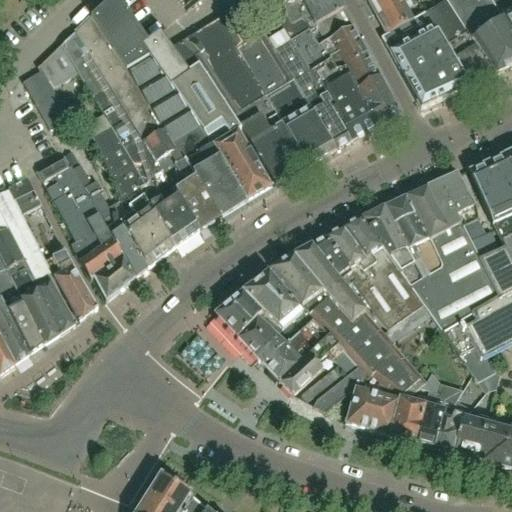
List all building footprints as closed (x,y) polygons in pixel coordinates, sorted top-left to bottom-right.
[(204,138),(170,89),(189,76),(171,51),(159,35),(147,44),(136,28),(117,0),(111,0),(91,20),(90,20),(182,165),(184,164),(219,222),(245,206),(211,149),(210,147),(204,138)] [(321,40),(348,23),(335,0),(281,0),(269,10),(290,43),(290,44),(317,87),(319,85),(335,112),(333,113),(350,145),(351,145),(377,130),(355,94),(362,89),(360,85),(355,88),(345,71),(336,74),(329,61),(337,57),(360,43),(352,29),(318,49),(309,34),(315,30),(321,40)] [(377,20),(412,0),(372,0),(367,3),(377,20)] [(413,23),(407,12),(417,6),(413,0),(412,0),(377,20),(386,38),(413,23)] [(501,19),(490,0),(442,0),(445,3),(446,5),(466,36),(494,78),(511,70),(511,37),(502,20),(501,19)] [(511,0),(490,0),(501,19),(502,20),(511,14),(511,0)] [(494,78),(466,36),(446,5),(445,3),(424,17),(431,28),(439,40),(444,49),(462,80),(469,90),(475,87),(494,78)] [(511,14),(502,20),(511,37),(511,14)] [(278,149),(281,147),(273,133),(268,125),(277,120),(265,101),(237,56),(235,52),(243,47),(225,17),(171,51),(189,76),(201,67),(240,133),(250,147),(274,189),(293,178),(294,177),(278,149)] [(431,28),(424,17),(413,23),(386,38),(381,41),(421,112),(469,90),(462,80),(444,49),(439,40),(431,28)] [(182,165),(90,20),(73,36),(139,140),(155,165),(156,165),(199,236),(219,223),(219,222),(184,164),(182,165)] [(273,52),(263,35),(243,47),(235,52),(237,56),(265,101),(293,84),(273,52)] [(199,236),(156,165),(155,165),(139,140),(73,36),(62,48),(80,78),(104,119),(144,188),(138,192),(148,210),(174,253),(199,236)] [(350,145),(333,113),(335,112),(319,85),(317,87),(290,44),(290,43),(273,52),(293,84),(311,115),(334,154),(350,145)] [(396,112),(379,79),(376,80),(373,68),(360,43),(337,57),(345,71),(355,88),(360,85),(362,89),(355,94),(377,130),(393,121),(396,112)] [(80,78),(62,48),(38,72),(40,76),(52,93),(53,95),(80,78)] [(271,191),(237,134),(240,133),(201,67),(189,76),(170,89),(204,138),(217,130),(224,141),(211,149),(245,206),(271,191)] [(53,95),(52,93),(40,76),(22,86),(50,134),(70,122),(53,95)] [(334,154),(311,115),(293,84),(265,101),(277,120),(281,128),(306,170),(334,154)] [(174,253),(148,210),(138,192),(144,188),(104,119),(101,121),(96,110),(85,116),(90,126),(85,129),(92,141),(118,193),(114,194),(119,204),(113,209),(119,225),(118,226),(146,274),(174,253)] [(306,170),(281,128),(273,133),(281,147),(278,149),(294,177),(306,170)] [(511,153),(506,156),(503,158),(508,169),(511,177),(511,153)] [(511,177),(508,169),(503,158),(468,174),(493,228),(508,221),(511,219),(511,177)] [(56,178),(71,170),(64,160),(36,176),(42,186),(53,180),(56,178)] [(86,177),(80,168),(72,173),(77,182),(86,177)] [(135,283),(90,203),(84,192),(77,182),(72,173),(71,170),(56,178),(124,292),(135,283)] [(473,210),(457,177),(439,185),(454,214),(456,218),(463,231),(477,224),(473,210)] [(124,292),(56,178),(53,180),(64,199),(53,205),(67,230),(67,231),(75,246),(70,249),(80,265),(79,266),(90,285),(93,283),(105,306),(106,306),(124,292)] [(45,265),(40,256),(21,220),(13,204),(33,195),(26,182),(8,192),(9,195),(0,199),(0,260),(6,273),(21,266),(24,271),(25,270),(36,292),(60,340),(75,330),(79,327),(72,315),(73,315),(55,283),(54,282),(54,283),(45,265)] [(119,225),(113,209),(108,212),(100,198),(103,196),(96,185),(84,192),(90,203),(135,283),(146,274),(118,226),(119,225)] [(456,218),(454,214),(439,185),(425,192),(409,199),(432,244),(462,229),(456,218)] [(40,209),(33,195),(13,204),(21,220),(41,209),(40,209)] [(441,262),(432,244),(409,199),(405,200),(428,245),(417,250),(431,278),(438,275),(441,262)] [(428,245),(405,200),(383,211),(412,268),(420,283),(431,278),(417,250),(428,245)] [(471,247),(463,231),(462,229),(432,244),(441,262),(438,275),(431,278),(420,283),(412,268),(383,211),(360,223),(399,279),(398,279),(421,310),(440,336),(463,323),(473,318),(472,318),(499,304),(479,266),(500,255),(491,237),(471,247)] [(511,229),(508,221),(493,228),(504,253),(511,268),(511,229)] [(399,279),(360,223),(342,232),(365,265),(407,320),(421,310),(398,279),(399,279)] [(365,265),(342,232),(324,242),(322,243),(393,330),(407,320),(365,265)] [(393,330),(322,243),(311,249),(338,283),(345,292),(352,287),(374,318),(387,334),(393,330)] [(365,315),(345,292),(338,283),(311,249),(292,259),(322,295),(325,298),(349,328),(365,315)] [(73,271),(64,254),(53,260),(48,251),(40,256),(45,265),(54,283),(54,282),(55,283),(73,315),(72,315),(79,327),(97,313),(73,271)] [(511,268),(504,253),(500,255),(479,266),(499,304),(472,318),(473,318),(476,326),(463,333),(462,330),(459,332),(461,337),(463,336),(479,359),(483,357),(485,360),(511,346),(511,268)] [(322,295),(292,259),(271,273),(302,311),(322,295)] [(20,302),(9,279),(6,273),(0,260),(0,303),(0,304),(29,361),(43,350),(20,302)] [(60,340),(36,292),(31,295),(22,277),(15,280),(14,276),(9,279),(20,302),(43,350),(44,350),(60,340)] [(297,311),(267,276),(242,296),(263,318),(275,331),(297,311)] [(230,347),(260,320),(263,318),(242,296),(215,318),(216,319),(210,325),(230,347)] [(412,396),(425,388),(365,315),(349,328),(325,298),(306,314),(327,339),(343,356),(354,369),(355,370),(357,371),(367,383),(377,388),(396,402),(397,403),(406,405),(409,404),(410,402),(410,399),(412,397),(412,396)] [(29,361),(0,304),(0,303),(0,342),(15,371),(29,361)] [(479,359),(463,336),(461,337),(459,332),(462,330),(463,333),(476,326),(473,318),(463,323),(444,338),(478,384),(485,397),(488,395),(482,384),(490,380),(479,359)] [(258,364),(281,343),(260,320),(230,347),(240,358),(247,352),(258,364)] [(277,384),(324,341),(309,326),(285,347),(281,343),(258,364),(262,368),(277,384)] [(322,373),(316,367),(327,358),(332,364),(333,363),(343,356),(327,339),(324,341),(277,384),(293,400),(294,399),(293,398),(296,396),(322,373)] [(0,381),(15,371),(0,342),(0,381)] [(354,369),(343,356),(333,363),(345,377),(354,369)] [(325,417),(353,394),(367,383),(357,371),(316,404),(312,411),(325,417)] [(444,419),(447,420),(456,406),(457,404),(436,399),(438,391),(429,381),(425,388),(429,392),(415,447),(435,452),(444,419)] [(345,428),(387,440),(397,404),(397,403),(396,402),(377,388),(367,383),(353,394),(354,394),(345,428)] [(415,447),(429,392),(425,388),(412,396),(412,397),(410,399),(410,402),(409,404),(406,405),(397,403),(397,404),(387,440),(388,440),(415,447)] [(435,452),(453,457),(463,422),(467,419),(470,414),(456,406),(447,420),(444,419),(435,452)] [(463,422),(453,457),(469,461),(472,460),(474,458),(479,459),(489,424),(479,421),(479,422),(467,419),(463,422)] [(498,426),(489,424),(479,459),(484,461),(484,464),(485,465),(487,466),(502,470),(511,435),(509,434),(510,429),(498,426)] [(511,429),(510,429),(509,434),(511,435),(502,470),(511,472),(511,429)] [(179,511),(188,498),(160,480),(139,511),(179,511)]
